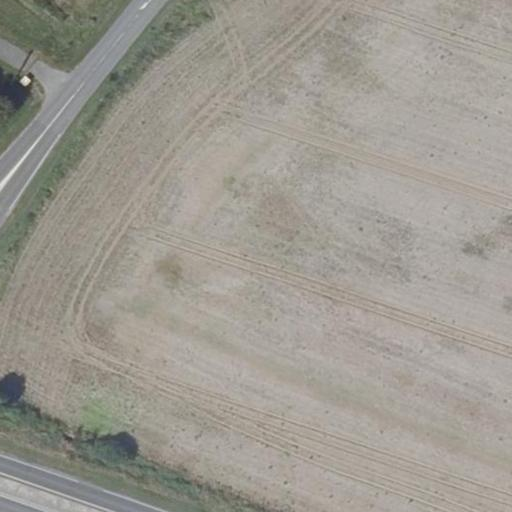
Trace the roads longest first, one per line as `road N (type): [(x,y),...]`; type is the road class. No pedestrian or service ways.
road 1 (unclassified): [(21,163),(152,0)]
road 2 (primary): [(124,511),(0,466)]
